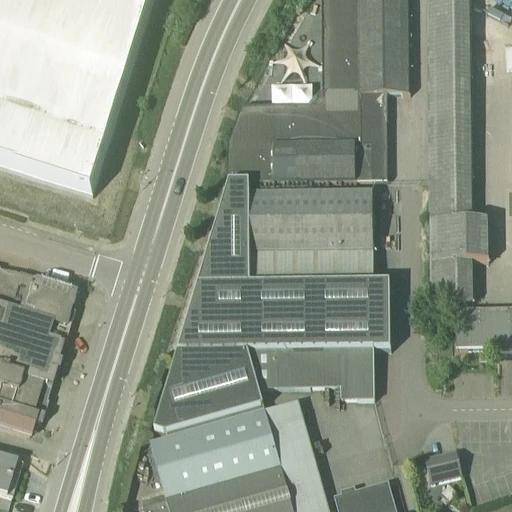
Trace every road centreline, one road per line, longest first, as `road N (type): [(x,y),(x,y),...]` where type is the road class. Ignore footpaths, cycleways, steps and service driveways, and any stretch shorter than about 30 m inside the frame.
road 1 (tertiary): [(140,279),(206,72),(238,0)]
road 2 (residential): [(433,417),(419,409),(414,391),(412,190)]
road 3 (tertiary): [(94,429),(140,279)]
road 4 (unclassified): [(0,235),(140,279)]
